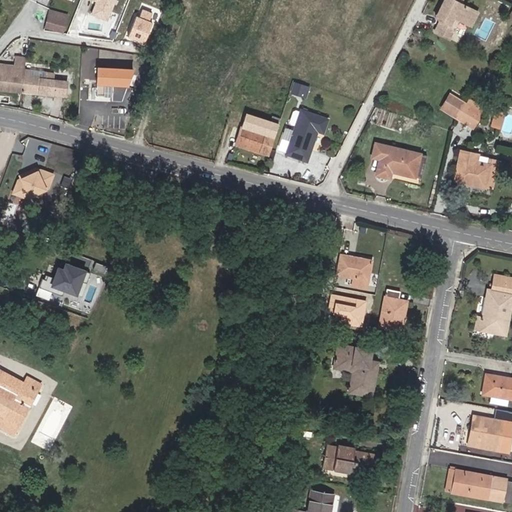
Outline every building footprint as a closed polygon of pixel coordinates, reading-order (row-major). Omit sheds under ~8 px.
[(115,0),(92,0),(96,1),(91,13),(108,19),(115,0)] [(443,0),(442,4),(447,6),(441,18),(435,30),(449,37),(459,18),(471,24),(478,11),(460,2),(461,0),(443,0)] [(442,4),(436,16),(441,18),(447,6),(442,4)] [(158,14),(139,5),(126,36),(145,44),(158,14)] [(45,27),(62,31),(66,15),(50,11),(45,27)] [(0,89),(21,92),(24,70),(25,62),(25,58),(16,56),(15,66),(0,63),(0,89)] [(133,68),(98,66),(97,84),(128,85),(133,68)] [(24,70),(21,92),(64,96),(67,81),(52,79),(53,73),(24,70)] [(301,95),(304,86),(294,83),(291,92),(301,95)] [(441,108),(457,118),(468,99),(453,89),(441,108)] [(468,99),(457,118),(473,127),(484,109),(468,99)] [(324,133),(328,118),(299,110),(286,154),(307,161),(310,150),(316,130),(324,133)] [(503,112),(495,110),(491,126),(499,128),(503,112)] [(278,124),(269,121),(245,114),(235,144),(268,155),(278,124)] [(269,121),(278,124),(280,117),(271,115),(269,121)] [(426,154),(375,142),(371,157),(379,159),(375,174),(390,177),(391,171),(420,178),(426,154)] [(468,152),(460,150),(453,180),(498,190),(505,161),(498,159),(497,166),(479,162),(475,161),(467,159),(468,152)] [(468,152),(467,159),(475,161),(477,154),(468,152)] [(54,174),(38,169),(19,178),(12,194),(28,198),(47,189),(54,174)] [(372,260),(340,255),(336,275),(355,278),(353,286),(367,288),(372,260)] [(43,275),(36,297),(60,304),(64,290),(79,295),(87,268),(61,260),(55,278),(43,275)] [(493,291),(503,293),(505,278),(496,276),(493,291)] [(511,279),(505,278),(503,293),(493,291),(488,290),(483,318),(478,317),(476,329),(506,335),(511,301),(511,279)] [(401,292),(387,289),(379,326),(402,331),(407,301),(399,299),(401,292)] [(368,367),(370,359),(372,350),(339,344),(334,367),(353,371),(349,391),(372,396),(377,369),(368,367)] [(378,361),(370,359),(368,367),(377,369),(378,361)] [(38,391),(25,384),(1,371),(0,371),(0,426),(14,434),(38,391)] [(507,405),(508,398),(511,398),(511,379),(486,375),(483,394),(491,396),(490,402),(507,405)] [(25,384),(38,391),(41,384),(28,377),(25,384)] [(479,416),(474,415),(470,437),(475,438),(479,416)] [(475,438),(470,437),(469,445),(498,450),(499,443),(508,444),(511,424),(511,421),(479,416),(475,438)] [(378,454),(354,450),(354,448),(328,443),(323,469),(354,474),(356,461),(377,465),(378,454)] [(508,444),(499,443),(498,450),(507,452),(508,444)] [(511,492),(511,480),(448,468),(444,490),(455,493),(510,503),(511,492)] [(329,511),(333,495),(311,491),(307,511),(304,511),(295,510),(294,511),(329,511)]
